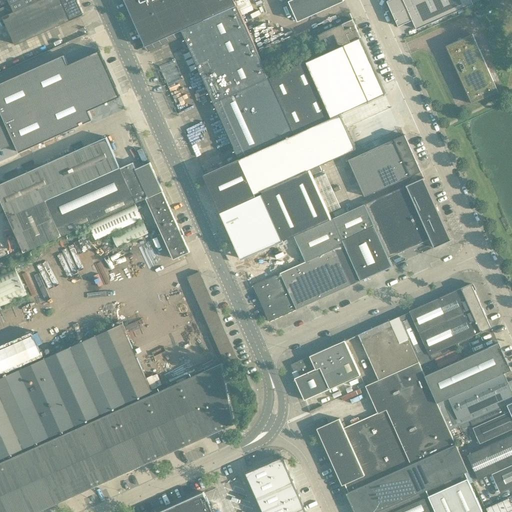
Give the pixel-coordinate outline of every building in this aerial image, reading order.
[(39,0),(14,11),(3,16),(16,44),(79,16),(83,14),(83,13),(82,14),(76,0),(39,0)] [(237,4),(235,1),(235,0),(125,0),(146,47),(182,31),(238,157),(294,132),(295,133),(332,117),(306,61),(270,77),(237,4)] [(288,0),(298,21),(344,0),(288,0)] [(388,0),(387,1),(398,26),(413,20),(417,29),(474,3),(473,2),(475,0),(388,0)] [(330,50),(338,47),(361,37),(353,19),(322,32),(330,50)] [(472,34),(446,46),(472,103),(498,92),(472,34)] [(0,108),(3,115),(0,116),(0,143),(2,149),(15,143),(19,152),(93,119),(89,110),(120,96),(114,82),(109,72),(104,60),(99,50),(68,64),(64,55),(0,83),(0,108)] [(396,116),(374,59),(359,65),(382,122),(396,116)] [(0,72),(2,79),(21,71),(18,65),(0,72)] [(295,133),(240,158),(255,193),(256,194),(264,190),(309,169),(347,152),(356,149),(356,148),(347,127),(340,113),(332,117),(295,133)] [(201,141),(199,136),(195,137),(193,130),(189,131),(193,144),(201,141)] [(350,159),(358,178),(413,153),(405,134),(350,159)] [(62,235),(146,197),(162,190),(149,161),(135,168),(132,162),(120,167),(106,136),(0,183),(0,194),(24,251),(62,235)] [(413,153),(358,178),(366,196),(421,171),(413,153)] [(221,212),(244,201),(256,196),(256,194),(255,193),(240,158),(204,174),(221,212)] [(332,217),(311,171),(265,192),(281,228),(285,238),(332,217)] [(323,179),(330,200),(336,198),(328,172),(315,176),(316,181),(323,179)] [(382,260),(430,239),(434,247),(440,245),(440,243),(443,242),(444,243),(452,239),(451,239),(427,185),(424,178),(424,177),(333,218),(296,234),(307,260),(253,285),(269,321),(351,284),(386,269),(382,260)] [(189,252),(162,191),(146,198),(174,259),(189,252)] [(264,193),(220,212),(241,259),(285,240),(264,193)] [(136,204),(89,225),(95,239),(142,218),(136,204)] [(110,233),(117,247),(148,233),(142,219),(110,233)] [(0,274),(0,306),(27,294),(15,267),(0,274)] [(187,277),(225,362),(237,356),(199,272),(187,277)] [(491,327),(471,283),(410,311),(399,316),(408,338),(419,362),(420,365),(460,347),(457,342),(491,327)] [(390,320),(358,334),(378,380),(419,362),(408,338),(400,342),(390,320)] [(122,324),(0,377),(0,458),(151,390),(122,324)] [(360,375),(345,340),(291,364),(294,371),(297,370),(300,376),(295,378),(304,400),(360,375)] [(511,380),(508,382),(504,373),(510,370),(498,343),(425,375),(449,430),(470,421),(511,401),(511,380)] [(339,418),(319,427),(317,428),(342,485),(345,484),(348,492),(456,444),(449,430),(425,375),(420,365),(419,362),(378,380),(374,382),(386,409),(344,428),(339,418)] [(0,462),(0,511),(35,511),(234,423),(222,363),(82,426),(0,462)] [(152,387),(162,383),(157,372),(148,377),(152,387)] [(511,401),(470,421),(480,443),(511,428),(511,401)] [(492,473),(511,464),(511,434),(462,457),(468,471),(465,472),(470,483),(473,482),(492,473)] [(482,511),(470,483),(465,472),(468,471),(462,457),(456,444),(348,492),(346,493),(354,511),(482,511)] [(268,463),(246,472),(247,475),(263,511),(306,511),(283,459),(283,460),(282,457),(277,459),(268,463)] [(511,486),(511,464),(492,473),(500,491),(511,486)] [(157,511),(213,511),(204,491),(157,511)] [(511,511),(511,508),(508,498),(485,508),(487,511),(511,511)]
